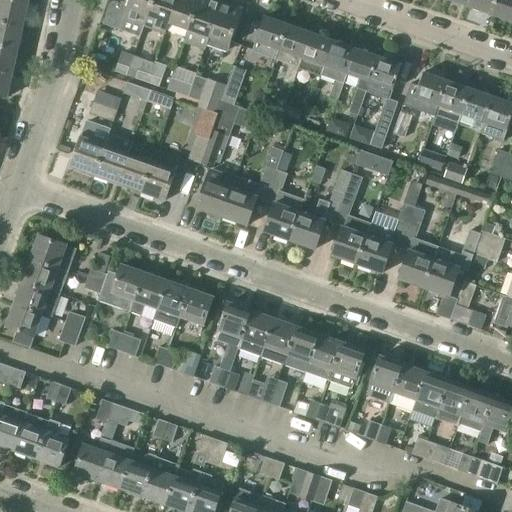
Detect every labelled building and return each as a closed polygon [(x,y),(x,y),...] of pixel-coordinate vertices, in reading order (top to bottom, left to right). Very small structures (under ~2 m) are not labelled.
[(30,2),(18,0),(0,0),(0,20),(24,26),(30,2)] [(111,0),(103,24),(120,30),(141,37),(144,27),(153,0),(111,0)] [(153,0),(144,27),(166,34),(170,24),(169,23),(177,0),(153,0)] [(177,0),(169,23),(170,24),(188,30),(189,31),(200,0),(177,0)] [(200,0),(189,31),(188,30),(184,43),(205,51),(207,46),(222,3),(214,0),(200,0)] [(471,0),(469,7),(492,15),(497,0),(471,0)] [(511,0),(497,0),(492,15),(511,21),(511,0)] [(222,3),(207,46),(228,53),(230,45),(243,10),(222,3)] [(256,42),(253,52),(276,60),(288,26),(264,18),(256,42)] [(24,26),(0,20),(0,44),(19,49),(24,26)] [(276,60),(290,65),(284,81),(293,85),(299,68),(311,34),(288,26),(276,60)] [(311,34),(299,68),(321,76),(332,41),(311,34)] [(321,76),(335,81),(329,97),(338,101),(347,74),(347,75),(356,50),(332,41),(321,76)] [(19,49),(0,44),(0,69),(14,73),(19,49)] [(136,52),(124,47),(115,72),(127,76),(130,68),(134,56),(136,52)] [(356,89),(357,89),(349,113),(358,116),(366,92),(367,92),(379,58),(356,50),(347,75),(360,79),(356,89)] [(147,83),(150,75),(154,63),(134,56),(130,68),(127,76),(136,79),(147,83)] [(367,92),(386,99),(370,145),(382,150),(390,126),(398,103),(390,100),(402,66),(379,58),(367,92)] [(227,87),(229,88),(224,101),(235,105),(247,71),(234,66),(227,87)] [(14,73),(0,69),(0,94),(9,97),(14,73)] [(415,98),(417,99),(414,108),(436,116),(448,82),(424,74),(415,98)] [(159,87),(162,79),(150,75),(147,83),(159,87)] [(200,101),(198,107),(209,111),(219,114),(224,101),(229,88),(227,87),(226,87),(196,76),(193,85),(188,97),(200,101)] [(193,85),(172,78),(168,89),(188,97),(193,85)] [(448,120),(446,125),(449,132),(454,134),(470,90),(448,82),(436,116),(448,120)] [(148,102),(151,91),(128,83),(124,94),(148,102)] [(98,90),(94,102),(90,113),(115,121),(119,110),(122,99),(98,90)] [(493,98),(470,90),(454,134),(455,134),(458,125),(472,130),(472,131),(480,134),(493,98)] [(176,99),(151,91),(148,102),(172,110),(176,99)] [(511,117),(511,104),(493,98),(480,134),(504,142),(507,131),(511,117)] [(210,139),(201,163),(201,164),(213,169),(215,162),(220,164),(236,120),(253,127),(257,115),(235,106),(235,105),(224,101),(219,114),(216,124),(213,131),(210,139)] [(258,113),(271,117),(275,107),(262,102),(258,113)] [(282,115),(298,121),(302,110),(286,104),(282,115)] [(404,105),(396,128),(393,134),(405,138),(407,132),(415,109),(404,105)] [(206,120),(216,124),(219,114),(209,111),(206,120)] [(94,137),(84,133),(71,168),(96,176),(107,146),(105,145),(92,141),(94,137)] [(107,146),(96,176),(119,184),(131,149),(133,142),(109,134),(105,145),(107,146)] [(198,135),(189,159),(201,163),(210,139),(198,135)] [(260,185),(237,176),(222,217),(248,225),(257,198),(266,202),(277,169),(278,169),(284,151),(273,147),(260,185)] [(141,153),(131,149),(119,184),(142,192),(153,162),(152,162),(139,157),(141,153)] [(419,164),(442,172),(447,157),(424,149),(419,164)] [(152,162),(153,162),(142,192),(166,201),(173,183),(179,185),(188,161),(156,151),(152,162)] [(509,154),(498,151),(490,174),(501,178),(505,166),(509,154)] [(443,178),(462,185),(468,169),(449,162),(443,178)] [(511,181),(511,168),(505,166),(501,178),(511,181)] [(266,202),(275,205),(265,231),(291,241),(301,212),(300,212),(305,200),(282,192),(288,173),(278,169),(277,169),(266,202)] [(221,175),(210,171),(197,208),(222,217),(237,176),(222,171),(221,175)] [(314,217),(301,212),(291,241),(315,249),(325,221),(334,224),(352,174),(342,171),(330,203),(320,200),(314,217)] [(334,224),(342,227),(332,255),(358,264),(368,236),(372,224),(349,216),(356,197),(363,178),(352,174),(334,224)] [(457,195),(460,185),(429,175),(426,184),(457,195)] [(460,185),(457,195),(492,207),(495,197),(460,185)] [(372,224),(368,236),(358,264),(383,273),(393,246),(400,249),(414,208),(404,204),(394,232),(372,224)] [(400,249),(409,252),(400,279),(425,288),(439,247),(416,239),(422,222),(426,212),(414,208),(400,249)] [(439,247),(425,288),(450,297),(460,268),(468,271),(470,265),(478,244),(481,235),(470,231),(462,255),(439,247)] [(482,232),(481,235),(478,244),(501,252),(505,240),(482,232)] [(30,258),(69,271),(77,248),(38,235),(30,258)] [(478,244),(470,265),(485,270),(488,260),(497,263),(501,252),(478,244)] [(22,281),(61,294),(69,271),(30,258),(22,281)] [(104,284),(101,293),(98,301),(131,313),(145,272),(122,264),(118,275),(109,271),(108,275),(104,284)] [(104,284),(108,275),(92,269),(89,278),(104,284)] [(145,272),(131,313),(154,321),(155,320),(159,310),(158,309),(168,280),(145,272)] [(104,284),(89,278),(85,288),(101,293),(104,284)] [(158,309),(159,310),(155,320),(166,324),(177,328),(181,317),(191,288),(168,280),(158,309)] [(22,281),(14,304),(43,314),(53,317),(61,294),(22,281)] [(464,282),(458,300),(456,306),(468,310),(476,286),(464,282)] [(204,326),(214,297),(191,288),(181,317),(204,326)] [(505,296),(495,323),(508,328),(509,325),(511,326),(511,300),(509,300),(510,298),(506,297),(505,296)] [(229,302),(219,331),(215,341),(239,350),(252,310),(229,302)] [(36,336),(43,314),(14,304),(7,326),(18,330),(14,341),(32,347),(35,336),(36,336)] [(275,318),(252,310),(239,350),(261,358),(264,350),(265,347),(275,318)] [(86,319),(69,314),(66,322),(83,328),(86,319)] [(264,350),(261,358),(272,361),(284,365),(297,326),(275,318),(265,347),(264,350)] [(66,322),(63,331),(59,342),(76,347),(80,336),(83,328),(66,322)] [(284,365),(306,373),(320,334),(297,326),(284,365)] [(119,350),(124,335),(115,332),(110,347),(119,350)] [(306,373),(329,381),(343,342),(320,334),(306,373)] [(124,335),(119,350),(136,356),(141,341),(124,335)] [(366,350),(343,342),(329,381),(352,389),(366,350)] [(164,366),(170,350),(160,347),(155,362),(164,366)] [(174,369),(179,354),(170,350),(164,366),(174,369)] [(381,356),(367,395),(390,403),(404,364),(381,356)] [(0,363),(0,381),(12,386),(17,370),(0,363)] [(404,364),(390,403),(413,411),(417,401),(416,401),(427,372),(404,364)] [(221,369),(216,384),(225,387),(231,372),(221,369)] [(21,389),(27,373),(17,370),(12,386),(21,389)] [(240,375),(231,372),(225,387),(235,390),(240,375)] [(416,401),(417,401),(413,411),(435,419),(449,380),(427,372),(416,401)] [(270,377),(267,385),(262,400),(271,403),(279,380),(270,377)] [(288,384),(279,380),(271,403),(280,406),(288,384)] [(472,388),(449,380),(435,419),(459,427),(459,425),(462,417),(472,388)] [(57,401),(62,386),(54,383),(48,398),(57,401)] [(66,405),(72,389),(62,386),(57,401),(66,405)] [(472,388),(462,417),(459,425),(482,433),(485,425),(495,396),(472,388)] [(321,404),(312,401),(313,398),(301,393),(295,412),(316,419),(321,404)] [(508,433),(511,420),(511,401),(495,396),(485,425),(508,433)] [(96,420),(108,424),(109,421),(118,424),(124,407),(103,400),(96,420)] [(321,404),(316,419),(340,428),(347,409),(331,403),(330,407),(321,404)] [(1,415),(0,419),(0,446),(14,452),(24,423),(27,414),(5,406),(2,415),(1,415)] [(118,424),(127,427),(126,431),(140,435),(146,415),(124,407),(118,424)] [(27,414),(24,423),(14,452),(37,460),(50,422),(49,422),(27,414)] [(49,422),(50,422),(37,460),(60,468),(70,439),(58,435),(62,423),(50,419),(49,422)] [(160,420),(155,435),(164,438),(169,423),(160,420)] [(377,441),(382,426),(373,422),(368,438),(377,441)] [(174,442),(179,427),(169,423),(164,438),(174,442)] [(386,444),(391,429),(382,426),(377,441),(386,444)] [(428,441),(418,438),(405,434),(400,449),(422,457),(426,446),(428,441)] [(200,451),(199,453),(208,456),(209,456),(214,439),(205,436),(200,451)] [(97,449),(85,444),(75,473),(98,481),(112,442),(101,438),(97,449)] [(208,456),(205,463),(221,468),(228,444),(214,439),(209,456),(208,456)] [(428,441),(426,446),(422,457),(432,460),(437,445),(428,441)] [(121,489),(131,461),(133,454),(134,451),(122,447),(123,445),(112,442),(98,481),(121,489)] [(474,458),(464,454),(450,449),(445,465),(468,473),(474,458)] [(153,469),(155,462),(157,457),(157,456),(150,454),(145,456),(144,458),(133,454),(131,461),(121,489),(143,497),(153,469)] [(155,462),(153,469),(143,497),(166,505),(176,477),(179,469),(180,466),(157,457),(155,462)] [(270,476),(276,461),(267,458),(261,473),(270,476)] [(474,458),(468,473),(497,483),(503,468),(474,458)] [(280,480),(285,464),(276,461),(270,476),(280,480)] [(179,469),(176,477),(166,505),(185,511),(189,511),(203,473),(194,470),(192,474),(179,469)] [(213,476),(203,473),(189,511),(214,511),(224,484),(212,480),(213,476)] [(309,473),(301,497),(313,501),(321,477),(309,473)] [(321,477),(313,501),(325,505),(333,481),(321,477)] [(257,511),(260,506),(263,496),(240,488),(231,511),(257,511)] [(349,506),(360,510),(358,511),(359,511),(366,493),(355,489),(349,506)] [(373,511),(378,497),(366,493),(359,511),(373,511)] [(260,506),(257,511),(284,511),(287,504),(263,496),(260,506)] [(432,511),(423,509),(422,511),(477,511),(441,499),(436,511),(432,511)] [(422,511),(423,509),(407,503),(404,511),(422,511)]
